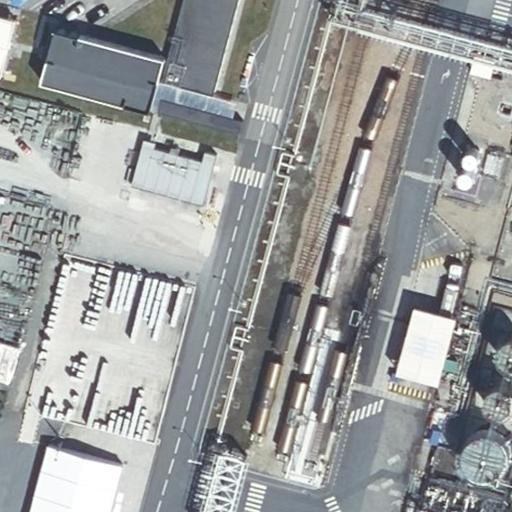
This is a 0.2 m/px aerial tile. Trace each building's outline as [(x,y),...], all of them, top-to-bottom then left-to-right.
[(215,94),(240,0),(186,0),(170,61),(165,80),(215,94)] [(18,21),(0,15),(0,73),(4,75),(18,21)] [(170,61),(57,31),(43,84),(156,113),(165,80),(170,61)] [(495,75),(499,56),(478,52),(474,70),(495,75)] [(479,166),(481,165),(482,163),(483,161),(483,159),(482,157),(481,155),(479,154),(476,153),(474,154),(472,155),(471,156),(470,158),(470,160),(470,162),(471,164),(473,165),(475,166),(477,166),(479,166)] [(475,185),(476,184),(478,182),(478,180),(478,178),(478,176),(476,174),(474,173),(472,173),(470,173),(468,174),(466,176),(465,177),(465,180),(466,182),(467,183),(468,185),(470,186),(473,186),(475,185)] [(442,380),(459,315),(418,304),(401,369),(442,380)] [(511,415),(511,395),(508,393),(504,393),(500,394),(497,397),(494,400),(493,404),(493,408),(494,411),(497,415),(500,417),(504,418),(508,417),(511,415)] [(501,479),(507,476),(511,470),(511,468),(511,450),(509,445),(503,441),(497,439),(491,439),(484,441),(478,445),(474,451),(472,458),(472,465),(475,471),(480,477),(487,480),(494,481),(501,479)] [(113,511),(126,468),(48,448),(30,511),(113,511)]
